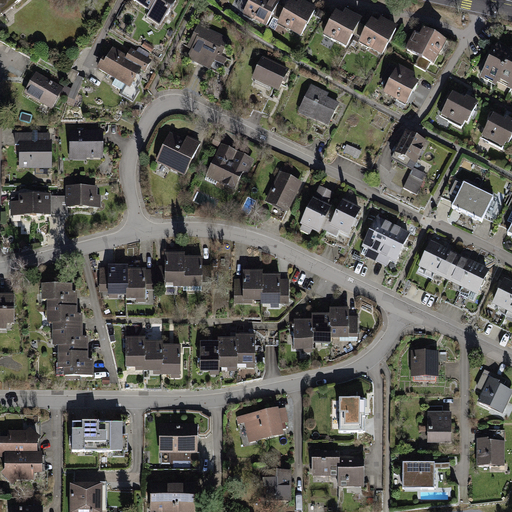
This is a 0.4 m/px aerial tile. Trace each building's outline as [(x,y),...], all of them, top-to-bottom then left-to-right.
[(0,0),(0,16),(20,0),(0,0)] [(130,0),(129,2),(148,14),(144,21),(158,30),(176,1),(174,0),(130,0)] [(251,0),(243,16),(267,30),(271,23),(301,40),(318,11),(301,2),(297,8),(289,4),(286,10),(270,1),(270,0),(251,0)] [(343,18),(336,14),(324,36),(353,52),(357,44),(383,58),(398,30),(381,21),(378,27),(372,23),(368,30),(361,27),(363,23),(345,13),(343,18)] [(230,41),(198,26),(186,50),(191,53),(187,61),(209,72),(211,69),(219,73),(226,59),(222,57),(230,41)] [(420,38),(415,36),(406,51),(418,59),(414,66),(426,73),(430,66),(433,68),(446,45),(424,32),(420,38)] [(152,62),(132,51),(127,59),(112,51),(103,66),(99,64),(96,71),(130,90),(140,73),(144,76),(152,62)] [(507,64),(491,56),(479,79),(498,88),(500,84),(511,89),(511,58),(510,57),(507,64)] [(289,73),(262,60),(251,82),(279,95),(289,73)] [(397,71),(390,66),(378,86),(387,91),(384,96),(406,108),(419,85),(413,82),(416,78),(399,68),(397,71)] [(38,72),(24,94),(50,111),(64,89),(38,72)] [(330,95),(312,86),(299,113),(327,127),(338,105),(328,100),(330,95)] [(465,101),(454,95),(444,112),(451,116),(449,120),(465,129),(480,104),(468,97),(465,101)] [(506,122),(494,116),(483,138),(507,150),(511,139),(511,120),(508,118),(506,122)] [(101,133),(69,133),(69,159),(101,159),(101,133)] [(427,145),(407,134),(396,155),(416,166),(427,145)] [(37,135),(19,135),(19,169),(51,169),(51,144),(37,144),(37,135)] [(184,143),(169,135),(155,164),(184,178),(200,145),(187,138),(184,143)] [(254,161),(221,145),(204,180),(233,193),(243,171),(248,174),(254,161)] [(425,179),(413,172),(404,189),(416,195),(425,179)] [(302,185),(279,174),(265,204),(288,214),(302,185)] [(494,200),(464,185),(452,209),(483,224),(494,200)] [(334,194),(319,187),(300,228),(320,237),(323,230),(337,237),(339,233),(349,238),(362,211),(343,202),(337,214),(327,209),(334,194)] [(99,188),(69,189),(69,211),(99,210),(99,188)] [(55,198),(22,199),(22,221),(56,220),(55,198)] [(411,235),(377,219),(363,248),(368,251),(365,258),(388,269),(391,263),(396,265),(411,235)] [(490,273),(432,244),(419,269),(478,298),(490,273)] [(132,271),(113,271),(113,301),(131,300),(131,306),(151,306),(150,295),(159,295),(159,287),(168,287),(168,292),(207,292),(206,264),(189,264),(189,259),(170,259),(170,274),(133,274),(132,271)] [(244,282),(234,282),(235,304),(259,304),(259,309),(280,308),(280,306),(288,306),(288,282),(280,282),(280,277),(263,277),(263,272),(244,273),(244,282)] [(511,285),(505,282),(493,307),(511,316),(511,285)] [(71,287),(40,287),(40,306),(45,306),(45,326),(51,326),(51,350),(58,350),(58,377),(93,377),(93,357),(88,357),(87,339),(82,339),(82,316),(76,316),(76,295),(71,295),(71,287)] [(0,332),(12,333),(13,296),(0,295),(0,332)] [(312,323),(294,323),(293,352),(313,352),(313,348),(331,349),(331,342),(348,342),(349,311),(330,310),(329,317),(312,316),(312,323)] [(218,345),(200,344),(199,374),(220,374),(220,370),(236,371),(236,366),(255,367),(256,336),(236,335),(236,340),(218,340),(218,345)] [(144,340),(125,341),(125,372),(142,371),(142,374),(159,374),(159,376),(171,376),(171,381),(181,380),(180,347),(163,348),(162,344),(144,345),(144,340)] [(440,380),(439,352),(412,352),(412,380),(440,380)] [(511,397),(511,386),(485,372),(476,388),(484,392),(478,403),(502,416),(511,397)] [(363,401),(340,401),(340,436),(364,436),(363,401)] [(283,408),(239,418),(245,445),(289,435),(283,408)] [(428,408),(428,444),(453,444),(453,414),(442,414),(442,408),(428,408)] [(123,423),(73,423),(73,451),(123,451),(123,423)] [(197,425),(159,425),(159,455),(197,454),(197,425)] [(490,440),(478,441),(479,469),(506,468),(505,432),(490,432),(490,440)] [(3,456),(7,456),(41,456),(41,437),(2,437),(3,456)] [(342,452),(315,452),(315,480),(342,480),(342,460),(342,452)] [(7,456),(8,475),(47,474),(47,456),(41,456),(7,456)] [(368,460),(342,460),(342,480),(342,486),(369,486),(368,460)] [(438,464),(409,464),(409,489),(438,489),(438,464)] [(276,481),(263,481),(263,501),(292,502),(293,472),(276,472),(276,481)] [(101,511),(100,486),(70,487),(70,511),(101,511)] [(193,511),(193,486),(150,487),(149,511),(193,511)]
